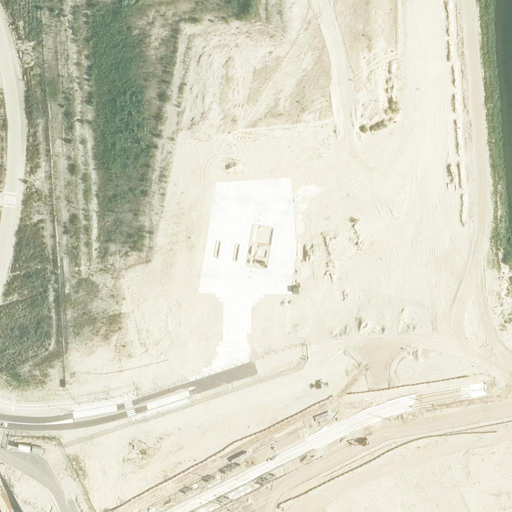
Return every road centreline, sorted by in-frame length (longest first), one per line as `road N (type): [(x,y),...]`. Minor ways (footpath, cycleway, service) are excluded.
road 1 (tertiary): [(322,0),(344,399),(126,511)]
road 2 (tertiary): [(400,433),(371,0)]
road 3 (unclassified): [(0,251),(13,151),(0,41)]
road 4 (tertiary): [(257,497),(400,433)]
road 5 (unclassified): [(54,423),(119,416),(201,385)]
road 6 (unclassified): [(201,385),(54,423)]
